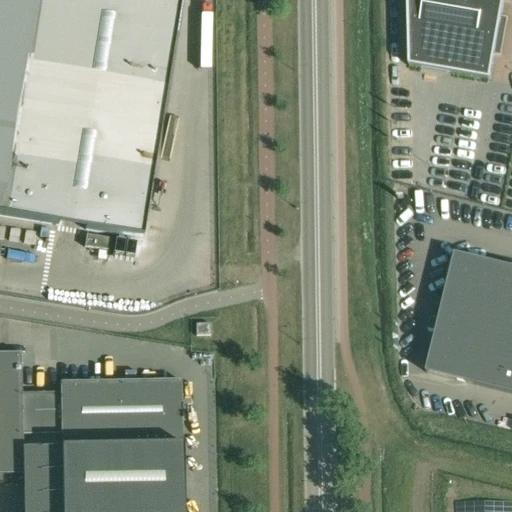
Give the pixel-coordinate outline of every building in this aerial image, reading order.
[(180,1),(176,0),(0,0),(0,217),(142,240),(180,1)] [(491,81),(495,56),(502,18),(505,1),(511,2),(511,0),(407,0),(409,67),(491,81)] [(10,230),(8,241),(18,243),(20,231),(10,230)] [(25,232),(23,244),(33,246),(35,234),(25,232)] [(87,236),(85,250),(108,254),(110,239),(87,236)] [(138,264),(141,247),(114,243),(111,259),(138,264)] [(511,269),(456,255),(426,373),(474,385),(511,394),(511,269)] [(209,325),(195,325),(195,337),(210,337),(209,325)] [(0,354),(0,484),(2,485),(2,476),(22,476),(22,436),(60,435),(60,445),(65,445),(65,449),(60,449),(61,511),(182,511),(182,447),(177,447),(177,443),(182,443),(181,381),(59,384),(59,394),(21,394),(20,354),(0,354)]
